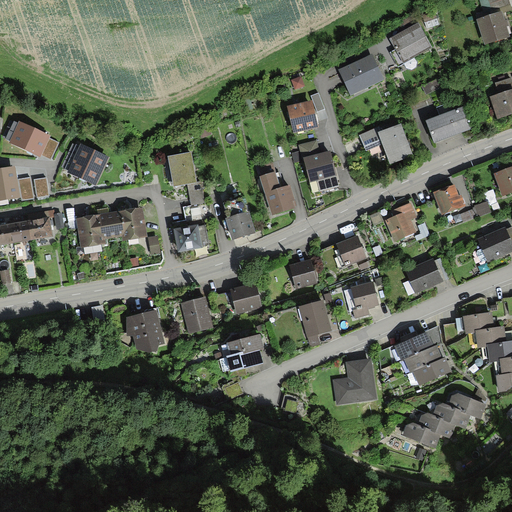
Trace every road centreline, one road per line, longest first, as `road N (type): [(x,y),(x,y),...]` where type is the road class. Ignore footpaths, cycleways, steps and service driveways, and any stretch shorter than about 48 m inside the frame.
road 1 (track): [(0,383),(90,382),(147,392),(422,485),(477,474),(511,445)]
road 2 (tertiary): [(173,277),(267,246),(511,139)]
road 3 (track): [(409,481),(379,489),(238,447),(93,511)]
road 4 (residential): [(511,270),(252,386)]
road 5 (residential): [(0,214),(138,191),(156,198),(173,277)]
road 6 (tertiary): [(0,309),(173,277)]
